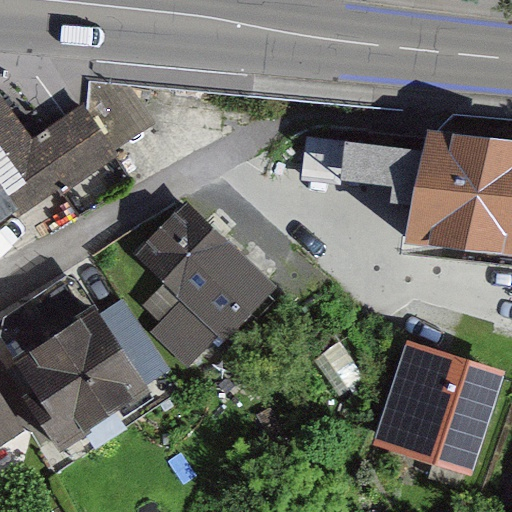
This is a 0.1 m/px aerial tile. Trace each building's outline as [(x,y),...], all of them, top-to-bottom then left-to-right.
[(0,238),(68,189),(73,196),(118,164),(113,157),(155,127),(127,89),(92,112),(79,112),(64,121),(42,90),(11,112),(0,99),(0,238)] [(511,252),(511,157),(361,132),(342,242),(411,254),(414,236),(511,252)] [(146,313),(194,359),(274,277),(180,185),(125,241),(160,275),(148,287),(160,298),(146,313)] [(0,310),(0,370),(52,458),(161,387),(82,261),(0,310)] [(501,355),(403,325),(367,434),(468,466),(501,355)] [(0,437),(23,422),(0,386),(0,437)]
